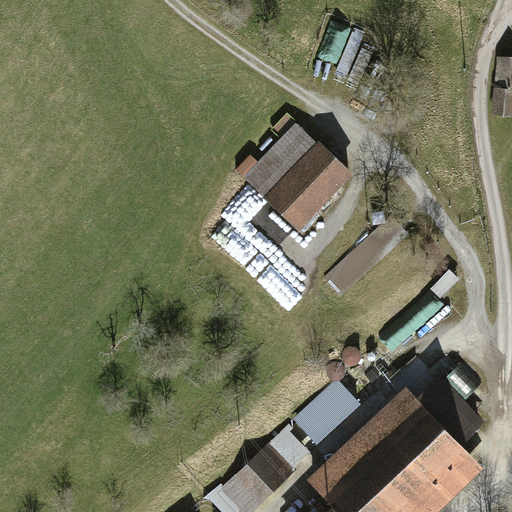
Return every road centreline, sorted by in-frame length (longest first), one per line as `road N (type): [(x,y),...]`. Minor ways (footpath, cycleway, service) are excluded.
road 1 (track): [(182,0),(399,153),(473,263),(479,335),(507,366)]
road 2 (track): [(507,366),(505,269),(480,103),(486,51),(504,20)]
road 3 (track): [(453,511),(494,472),(507,444),(507,366)]
